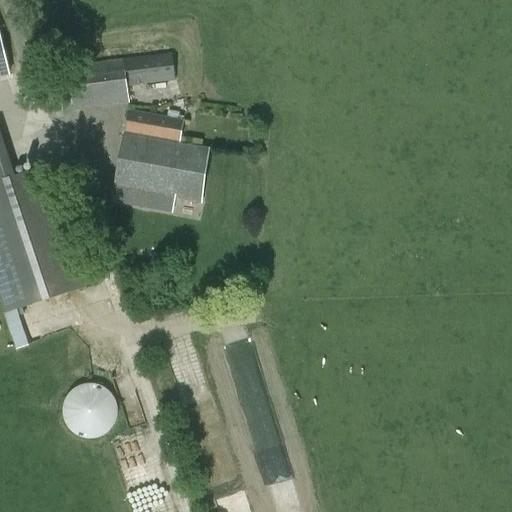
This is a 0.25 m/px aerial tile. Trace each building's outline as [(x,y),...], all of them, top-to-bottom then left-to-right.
[(0,79),(10,77),(0,35),(0,79)] [(128,88),(176,81),(171,52),(67,67),(73,112),(130,104),(128,88)] [(201,203),(209,150),(179,145),(183,122),(129,112),(113,201),(164,211),(166,197),(201,203)] [(0,303),(4,315),(88,287),(48,166),(0,181),(0,303)] [(97,386),(88,385),(79,387),(71,393),(65,401),(63,410),(64,420),(68,428),(74,435),(83,439),(93,440),(102,437),(110,432),(115,424),(118,415),(117,405),(113,396),(106,390),(97,386)]
